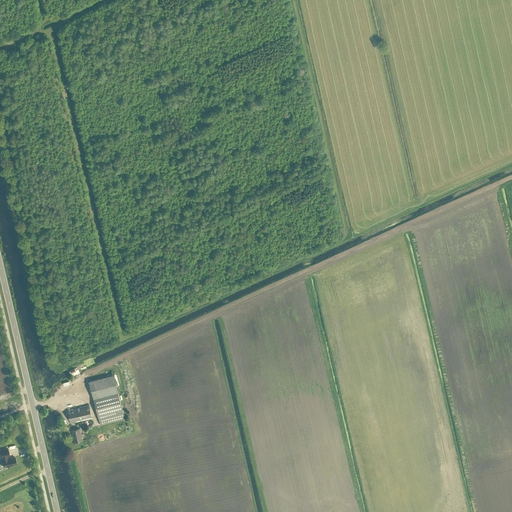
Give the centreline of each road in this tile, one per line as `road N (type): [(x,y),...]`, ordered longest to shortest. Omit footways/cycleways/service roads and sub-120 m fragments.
road 1 (track): [(43,0),(47,17),(39,27),(49,29),(122,340),(347,235),(293,0)]
road 2 (track): [(88,374),(511,176)]
road 3 (track): [(122,340),(65,365),(51,363),(0,142)]
road 4 (primary): [(57,511),(0,263)]
